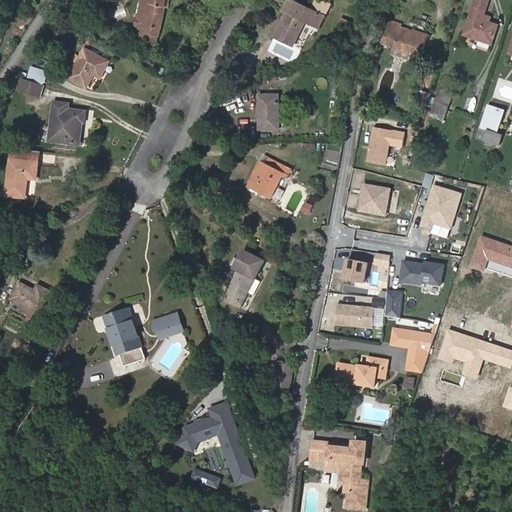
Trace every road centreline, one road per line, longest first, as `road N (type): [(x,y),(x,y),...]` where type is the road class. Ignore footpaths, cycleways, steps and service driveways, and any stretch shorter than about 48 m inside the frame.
road 1 (residential): [(286,508),(370,0)]
road 2 (residential): [(195,88),(173,98),(131,180),(139,195),(159,187),(197,105)]
